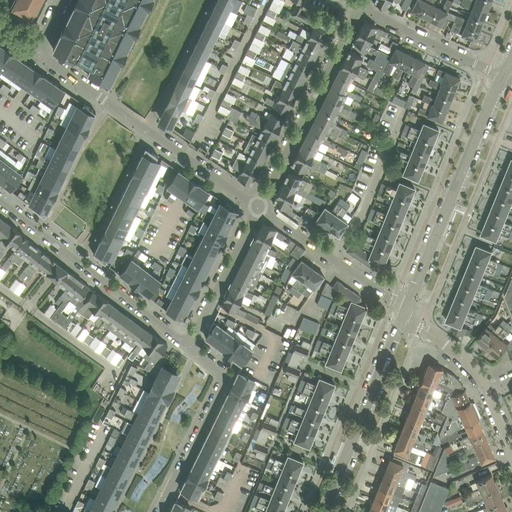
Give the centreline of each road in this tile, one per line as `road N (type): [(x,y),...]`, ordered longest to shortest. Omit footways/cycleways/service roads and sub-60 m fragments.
road 1 (residential): [(36,52),(258,207)]
road 2 (tertiary): [(403,312),(502,75)]
road 3 (residential): [(187,347),(0,201)]
road 4 (residential): [(258,207),(359,7)]
road 5 (tertiary): [(323,511),(403,312)]
road 6 (residential): [(158,511),(222,374),(187,347)]
road 7 (residential): [(258,207),(403,312)]
road 8 (residential): [(502,75),(359,7)]
road 9 (residential): [(187,347),(258,207)]
